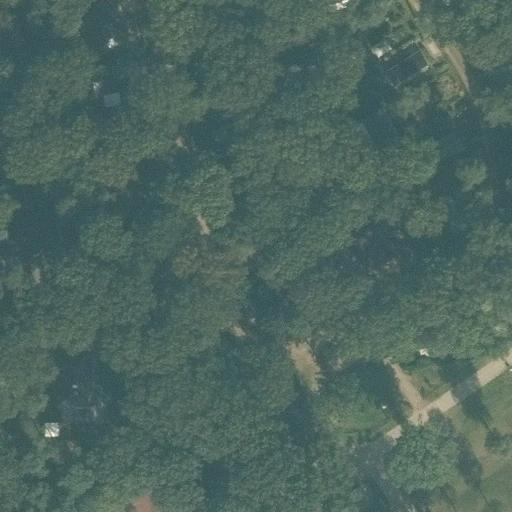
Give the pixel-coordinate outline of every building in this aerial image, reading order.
[(446,0),(455,12),(472,0),(446,0)] [(71,42),(94,60),(125,19),(101,1),(71,42)] [(236,13),(215,16),(218,34),(238,31),(236,13)] [(511,49),(511,24),(510,22),(480,41),(493,62),(511,49)] [(301,38),(283,38),(283,74),(313,74),(312,33),(301,33),(301,38)] [(242,49),(232,50),(232,59),(243,58),(242,49)] [(360,49),(354,53),(360,63),(366,59),(360,49)] [(226,78),(193,94),(199,108),(232,92),(226,78)] [(436,86),(424,93),(431,105),(443,97),(436,86)] [(360,123),(378,154),(400,142),(382,111),(360,123)] [(410,111),(397,117),(401,127),(415,121),(410,111)] [(416,153),(425,169),(462,148),(453,132),(416,153)] [(240,140),(232,146),(237,153),(245,147),(240,140)] [(109,180),(148,194),(160,159),(114,145),(104,172),(109,180)] [(299,179),(303,198),(304,201),(325,196),(323,187),(330,185),(327,172),(299,179)] [(417,205),(468,205),(468,188),(417,188),(417,205)] [(114,206),(110,217),(123,222),(127,211),(114,206)] [(62,216),(0,236),(0,252),(4,265),(71,243),(62,216)] [(417,217),(400,224),(405,235),(422,228),(417,217)] [(346,240),(363,275),(391,261),(373,226),(346,240)] [(400,226),(390,230),(396,243),(405,238),(400,226)] [(154,312),(189,307),(182,251),(148,255),(154,312)] [(75,256),(62,260),(66,273),(79,269),(75,256)] [(511,271),(509,267),(499,273),(509,287),(511,284),(511,271)] [(298,292),(287,271),(252,289),(263,310),(298,292)] [(501,310),(504,314),(511,325),(511,295),(508,299),(511,303),(501,310)] [(429,313),(406,319),(409,332),(414,351),(433,346),(437,345),(434,334),(432,326),(429,313)] [(108,324),(84,324),(84,340),(109,340),(108,324)] [(174,350),(181,384),(199,379),(195,364),(224,357),(220,340),(222,339),(219,326),(195,331),(198,345),(174,350)] [(89,355),(56,355),(57,407),(90,406),(89,355)] [(295,458),(329,435),(299,388),(264,411),(295,458)] [(359,489),(337,504),(342,511),(354,511),(368,502),(359,489)]
